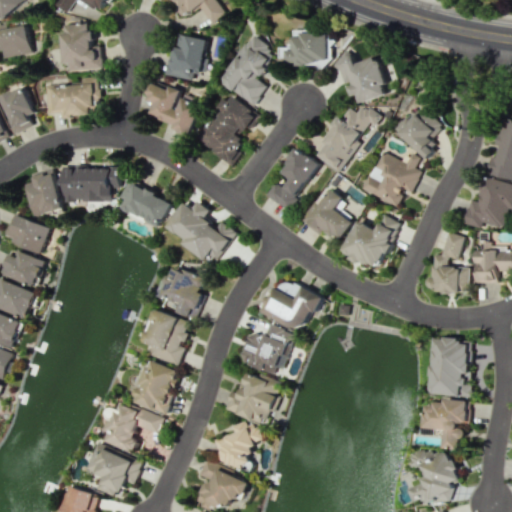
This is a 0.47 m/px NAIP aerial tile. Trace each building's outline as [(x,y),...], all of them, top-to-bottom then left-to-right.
[(0,0),(0,15),(4,20),(25,0),(0,0)] [(75,0),(83,0),(103,12),(110,0),(57,0),(55,4),(68,12),(75,0)] [(201,6),(213,23),(226,14),(215,0),(174,0),(186,16),(201,6)] [(103,67),(102,45),(94,45),(92,23),(63,25),(65,63),(70,62),(70,70),(103,67)] [(0,48),(5,48),(6,57),(33,53),(29,24),(0,27),(0,48)] [(292,30),(292,48),(280,48),(280,57),(290,57),(290,65),(332,65),(332,31),(292,30)] [(195,79),(196,72),(204,74),(209,38),(176,33),(170,75),(195,79)] [(256,104),(270,83),(261,77),(279,51),(253,35),(222,82),(256,104)] [(356,63),(352,49),(343,52),(345,59),(337,61),(344,83),(350,81),(355,96),(359,95),(361,102),(388,94),(385,85),(388,84),(380,56),(356,63)] [(92,114),(92,109),(101,109),(100,88),(98,88),(97,76),(83,77),(84,85),(48,86),(49,115),(92,114)] [(193,136),(204,104),(182,96),(184,90),(154,79),(147,100),(155,103),(151,114),(177,123),(174,129),(193,136)] [(33,125),(29,115),(35,112),(25,86),(1,96),(16,132),(33,125)] [(198,142),(235,160),(245,139),(242,138),(248,124),(253,127),(261,111),(227,95),(211,128),(206,125),(198,142)] [(362,142),(360,141),(379,114),(365,104),(359,112),(351,107),(343,118),(317,153),(342,170),(362,142)] [(445,125),(424,107),(401,133),(428,158),(440,144),(432,138),(445,125)] [(0,140),(10,136),(0,115),(0,140)] [(511,179),(511,121),(503,119),(497,145),(499,145),(497,157),(492,156),(488,173),(511,179)] [(321,163),(298,148),(283,172),(292,178),(286,188),(276,181),(267,195),(291,210),(303,193),(302,192),(321,163)] [(363,188),(399,205),(407,189),(413,192),(424,169),(421,168),(425,160),(407,151),(403,160),(385,151),(378,166),(388,170),(383,182),(369,175),(363,188)] [(114,201),(114,187),(121,188),(122,167),(65,165),(64,200),(114,201)] [(36,215),(65,208),(54,168),(34,174),(36,181),(28,184),(36,215)] [(468,224),(482,228),(484,222),(505,228),(511,208),(511,183),(482,175),(468,224)] [(137,183),(123,210),(160,229),(174,201),(137,183)] [(355,221),(340,212),(348,200),(331,188),(306,224),(318,233),(322,226),(341,240),(355,221)] [(208,259),(211,255),(218,259),(237,231),(221,220),(218,225),(207,218),(212,210),(199,201),(195,208),(186,202),(167,230),(208,259)] [(52,226),(20,214),(13,233),(22,236),(19,244),(42,253),(52,226)] [(379,229),(361,220),(344,251),(379,269),(403,223),(387,214),(379,229)] [(471,291),(472,264),(463,264),(464,234),(448,233),(447,254),(433,254),(432,290),(471,291)] [(511,273),(511,246),(489,246),(489,250),(477,250),(477,281),(501,281),(501,274),(511,273)] [(12,254),(5,273),(37,286),(47,260),(23,251),(20,257),(12,254)] [(182,303),(179,312),(196,317),(211,269),(182,260),(179,269),(173,267),(164,297),(182,303)] [(2,308),(28,318),(39,292),(2,277),(0,283),(0,298),(5,301),(2,308)] [(263,311),(302,332),(314,309),(319,312),(327,297),(306,286),(299,299),(291,294),(295,286),(281,278),(263,311)] [(192,321),(159,309),(147,341),(155,344),(152,354),(181,364),(188,345),(184,344),(192,321)] [(0,312),(0,342),(13,347),(23,321),(0,312)] [(275,373),(278,366),(283,369),(297,331),(271,321),(265,336),(251,331),(241,361),(275,373)] [(436,337),(432,393),(472,396),(472,384),(469,384),(473,339),(436,337)] [(0,378),(5,380),(16,354),(0,347),(0,378)] [(135,402),(167,413),(182,370),(150,359),(135,402)] [(226,408),(267,424),(282,385),(248,372),(240,393),(233,390),(226,408)] [(425,428),(445,429),(444,447),(463,449),(465,422),(470,422),(471,402),(427,399),(425,428)] [(165,416),(124,401),(121,409),(115,406),(106,429),(112,431),(108,441),(138,452),(143,440),(135,437),(140,425),(159,432),(165,416)] [(215,439),(224,469),(253,460),(249,446),(265,441),(261,426),(249,429),(247,421),(234,425),(236,432),(215,439)] [(89,469),(106,475),(100,489),(120,497),(127,480),(136,483),(145,461),(100,442),(89,469)] [(451,496),(450,493),(456,491),(453,482),(463,479),(452,446),(412,460),(414,466),(420,464),(426,481),(409,487),(413,501),(423,498),(426,505),(451,496)] [(253,477),(205,461),(201,475),(211,478),(204,498),(242,510),(253,477)] [(61,511),(98,511),(103,495),(74,488),(69,506),(63,504),(61,511)]
